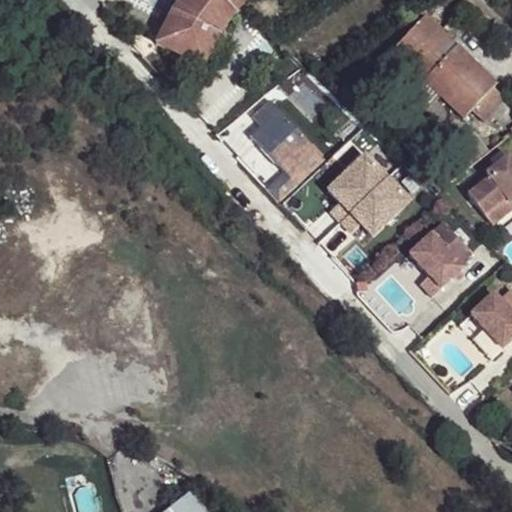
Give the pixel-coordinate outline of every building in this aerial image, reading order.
[(191,0),(180,12),(160,44),(204,72),(224,41),(243,21),(270,0),(191,0)] [(399,83),(401,81),(413,70),(441,96),(465,119),(471,111),(493,87),(496,84),(425,17),(380,63),(399,83)] [(413,70),(401,81),(430,108),(441,96),(413,70)] [(471,111),(484,124),(506,100),(493,87),(471,111)] [(241,128),(288,175),(314,149),(269,102),(241,128)] [(278,203),(322,158),(314,149),(288,175),(285,172),(267,191),(278,203)] [(467,196),(490,227),(511,209),(511,205),(510,203),(511,201),(511,164),(507,157),(485,174),(488,178),(467,196)] [(416,172),(435,195),(447,186),(428,163),(416,172)] [(428,213),(440,202),(434,196),(428,190),(416,201),(428,213)] [(409,259),(429,281),(441,293),(463,272),(460,269),(471,258),(443,227),(409,259)] [(429,281),(420,289),(432,302),(441,293),(429,281)] [(494,296),(472,318),(504,352),(511,344),(511,293),(501,303),(494,296)] [(171,511),(201,511),(190,497),(171,511)]
